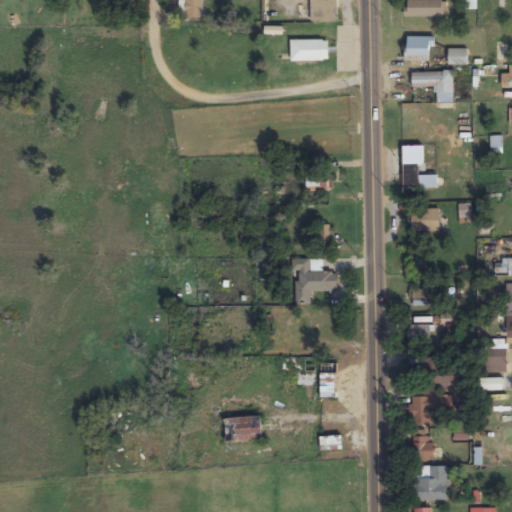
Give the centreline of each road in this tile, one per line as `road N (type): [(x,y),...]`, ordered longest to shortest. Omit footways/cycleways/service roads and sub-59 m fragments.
road 1 (primary): [(377,511),(368,0)]
road 2 (residential): [(371,78),(202,98),(158,57)]
